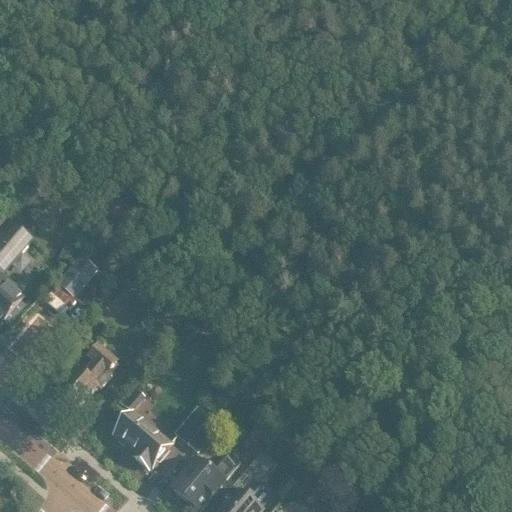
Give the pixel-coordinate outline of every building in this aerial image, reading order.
[(52,157),(27,188),(42,200),(57,183),(63,188),(74,175),(52,157)] [(120,198),(108,212),(132,232),(144,219),(120,198)] [(0,324),(3,321),(8,324),(24,305),(0,284),(0,273),(19,250),(21,251),(32,238),(12,221),(0,234),(0,324)] [(194,307),(211,287),(191,270),(174,290),(194,307)] [(131,285),(125,279),(102,304),(108,310),(131,285)] [(76,287),(68,296),(88,313),(96,303),(90,299),(77,287),(76,287)] [(36,310),(7,344),(30,364),(65,323),(64,322),(58,329),(36,310)] [(57,394),(76,410),(97,386),(100,389),(112,374),(109,371),(118,359),(97,342),(85,355),(91,360),(82,371),(79,368),(57,394)] [(285,353),(276,345),(266,356),(274,364),(285,353)] [(173,434),(186,445),(209,418),(195,407),(173,434)] [(218,408),(209,418),(186,445),(198,454),(229,417),(218,408)] [(359,411),(348,424),(356,430),(366,417),(359,411)] [(113,436),(135,455),(134,456),(149,470),(171,444),(133,412),(113,436)] [(229,453),(213,472),(194,456),(168,487),(197,511),(199,511),(225,482),(240,462),(229,453)] [(239,490),(219,511),(260,511),(263,509),(250,498),(261,486),(276,468),(259,454),(233,485),(239,490)] [(270,491),(281,500),(295,483),(284,474),(270,491)]
